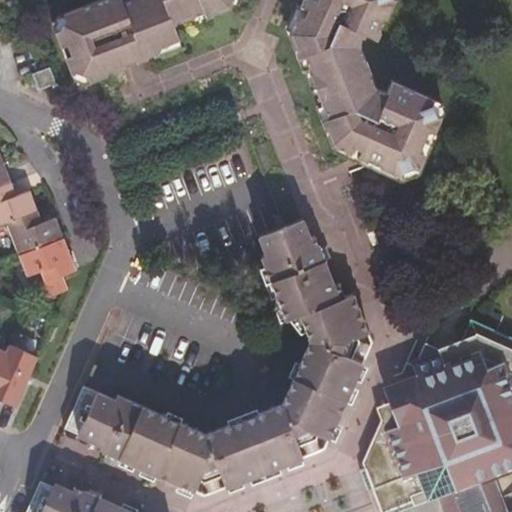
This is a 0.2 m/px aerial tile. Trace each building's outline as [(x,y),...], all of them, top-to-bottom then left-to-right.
[(103,73),(104,75),(186,44),(179,28),(232,6),(234,0),(128,0),(127,1),(126,0),(106,0),(71,13),(70,11),(62,13),(59,26),(60,29),(62,29),(83,82),(103,73)] [(306,0),(293,31),(336,147),(373,162),(403,175),(403,177),(409,181),(419,177),(421,172),(420,170),(426,156),(422,154),(429,131),(435,133),(440,120),(444,121),(444,116),(441,105),(436,101),(435,104),(394,86),(390,97),(378,92),(359,48),(366,35),(377,40),(393,0),(306,0)] [(62,83),(57,67),(39,73),(44,88),(62,83)] [(0,187),(17,181),(3,149),(0,150),(0,187)] [(0,226),(12,221),(42,211),(34,190),(20,194),(17,181),(0,187),(0,226)] [(12,221),(24,255),(69,238),(60,217),(46,222),(42,211),(12,221)] [(291,225),(286,212),(280,214),(284,227),(291,225)] [(291,225),(284,227),(264,234),(273,258),(270,261),(290,319),(304,313),(315,342),(287,404),(211,433),(121,392),(119,397),(87,384),(68,428),(98,440),(97,447),(204,496),(328,448),(375,344),(357,296),(343,300),(320,242),(313,243),(303,220),(291,225)] [(46,270),(50,281),(69,275),(81,270),(69,238),(24,255),(32,275),(46,270)] [(47,300),(70,291),(73,287),(69,275),(50,281),(42,286),(47,300)] [(511,326),(480,310),(470,334),(511,352),(511,326)] [(404,384),(408,395),(395,401),(384,405),(387,416),(366,464),(362,466),(379,511),(403,511),(447,497),(500,478),(511,474),(511,352),(470,334),(442,343),(430,338),(425,352),(428,360),(420,362),(413,360),(404,384)] [(16,355),(20,346),(13,343),(10,351),(9,355),(12,357),(13,354),(16,355)] [(0,396),(18,405),(42,356),(20,346),(16,355),(13,354),(12,357),(9,355),(0,374),(0,396)] [(0,374),(9,355),(10,351),(0,346),(0,374)] [(390,388),(395,401),(408,395),(404,384),(390,388)] [(511,511),(503,487),(500,478),(447,497),(452,511),(511,511)] [(75,496),(43,482),(29,511),(124,511),(77,490),(75,496)]
